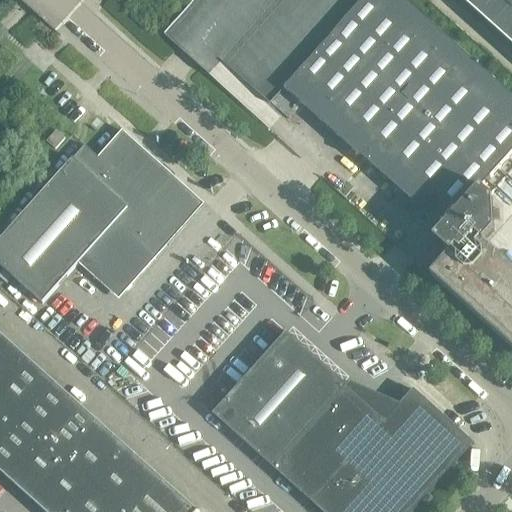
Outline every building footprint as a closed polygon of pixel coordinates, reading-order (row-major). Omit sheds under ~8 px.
[(201,0),(167,40),(208,76),(220,62),(270,105),(284,89),(362,0),(201,0)] [(433,240),(450,255),(430,276),(511,349),(511,268),(484,243),(494,232),(492,200),(481,189),(511,154),(511,97),(403,0),(362,0),(284,89),(442,231),(433,240)] [(511,0),(460,0),(479,17),(511,46),(511,0)] [(55,150),(65,139),(56,131),(46,142),(55,150)] [(85,147),(0,240),(0,266),(42,304),(79,263),(110,292),(128,291),(204,205),(122,132),(97,159),(85,147)] [(287,333),(278,343),(213,415),(320,511),(412,511),(474,444),(414,390),(400,405),(350,383),(347,387),(287,333)] [(197,511),(0,334),(0,472),(44,511),(197,511)]
